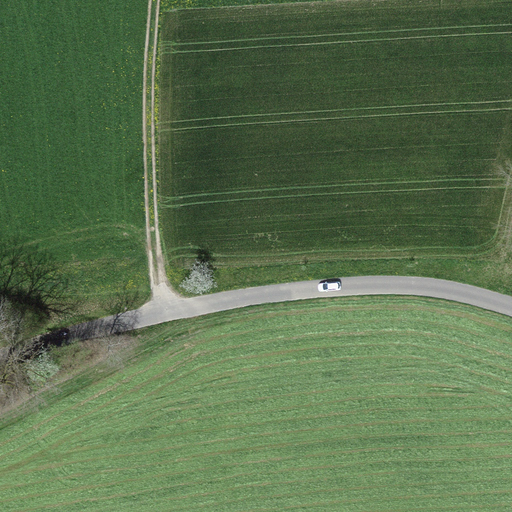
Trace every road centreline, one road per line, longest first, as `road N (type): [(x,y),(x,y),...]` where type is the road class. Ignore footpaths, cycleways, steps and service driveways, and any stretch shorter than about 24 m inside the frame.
road 1 (residential): [(511,307),(388,286),(309,292),(159,312),(0,356)]
road 2 (track): [(159,312),(147,139),(155,0)]
